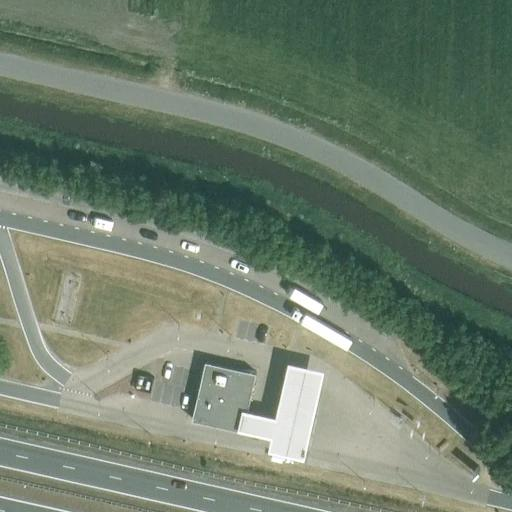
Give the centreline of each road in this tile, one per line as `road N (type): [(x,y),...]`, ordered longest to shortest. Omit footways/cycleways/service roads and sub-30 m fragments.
road 1 (tertiary): [(511,257),(402,190),(303,143),(0,65)]
road 2 (trunk): [(266,511),(0,451)]
